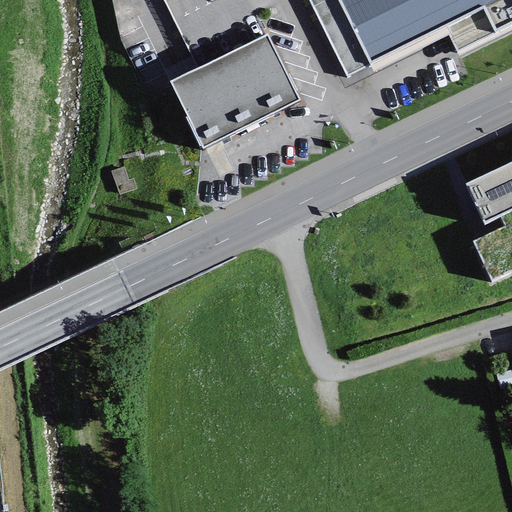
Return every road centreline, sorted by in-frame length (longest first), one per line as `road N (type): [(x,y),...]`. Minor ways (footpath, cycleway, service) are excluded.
road 1 (secondary): [(511,101),(0,347)]
road 2 (track): [(63,268),(86,511)]
road 3 (track): [(18,0),(21,236)]
